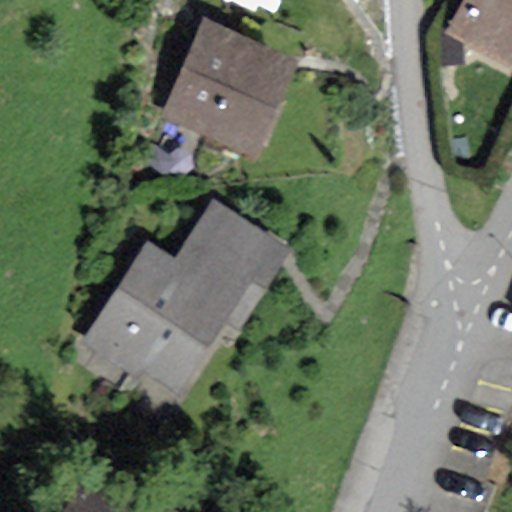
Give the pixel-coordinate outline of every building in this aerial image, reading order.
[(511,69),(511,0),(466,0),(448,35),(511,69)] [(262,164),(302,63),(207,20),(163,119),(262,164)] [(243,334),(293,249),(215,199),(177,259),(148,240),(80,347),(139,385),(146,374),(185,397),(229,327),(243,334)] [(352,287),(340,318),(394,338),(406,307),(352,287)] [(340,318),(328,349),(383,369),(394,338),(340,318)] [(328,349),(317,380),(371,400),(383,369),(328,349)] [(317,380),(305,411),(360,431),(371,400),(317,380)] [(305,411),(294,442),(348,462),(360,431),(305,411)] [(294,442),(282,473),(336,493),(348,462),(294,442)] [(181,511),(92,462),(66,511),(181,511)] [(282,473),(271,504),(291,511),(329,511),(336,493),(282,473)]
